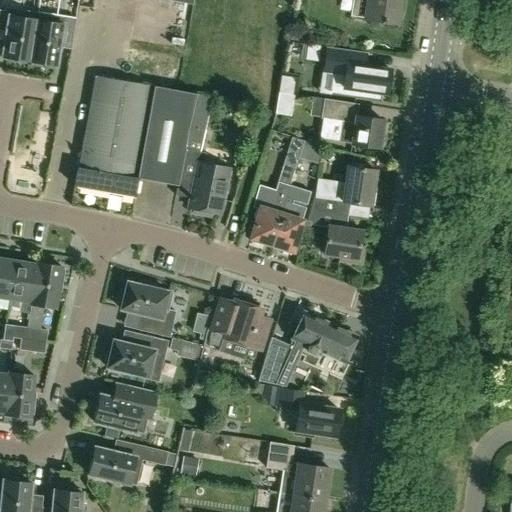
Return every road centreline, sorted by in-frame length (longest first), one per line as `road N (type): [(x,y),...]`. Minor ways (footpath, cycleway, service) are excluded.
road 1 (residential): [(400,309),(107,227)]
road 2 (residential): [(0,447),(53,452),(107,227)]
road 3 (tertiary): [(400,309),(435,93)]
road 4 (tertiary): [(370,511),(400,309)]
